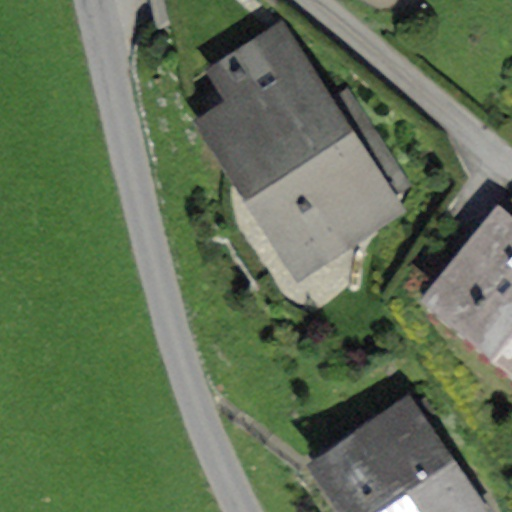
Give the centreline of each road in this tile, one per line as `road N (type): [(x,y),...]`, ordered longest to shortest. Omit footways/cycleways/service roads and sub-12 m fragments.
road 1 (unclassified): [(89,0),(164,331),(238,511)]
road 2 (residential): [(511,176),(294,0)]
